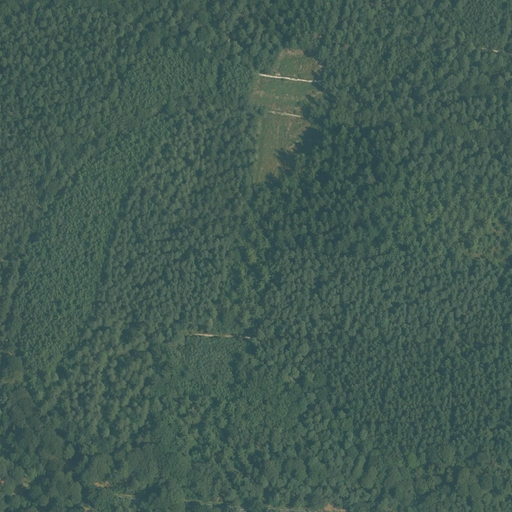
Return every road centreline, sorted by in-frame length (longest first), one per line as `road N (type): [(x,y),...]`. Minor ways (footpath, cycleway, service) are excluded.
road 1 (track): [(511,494),(192,468),(68,477),(38,450),(13,379),(18,264)]
road 2 (track): [(69,183),(121,196),(93,321),(187,337),(511,350)]
road 3 (primary): [(268,511),(105,498),(0,462)]
road 4 (track): [(69,183),(101,148),(154,116),(190,105),(274,112)]
road 5 (unknown): [(0,66),(22,66),(52,96),(69,183)]
